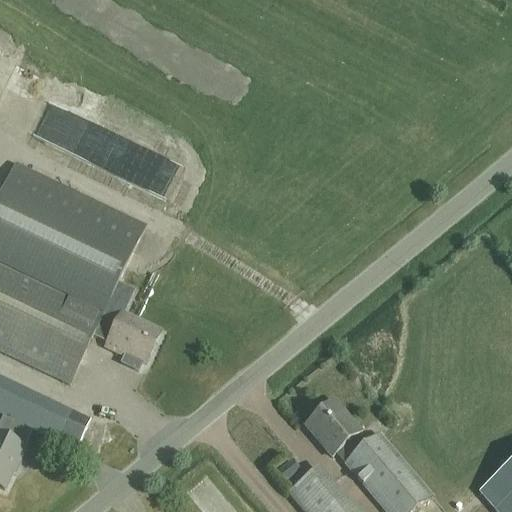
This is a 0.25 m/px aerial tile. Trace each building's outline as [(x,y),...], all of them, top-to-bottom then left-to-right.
[(146,228),(15,165),(0,196),(0,353),(68,386),(91,337),(106,343),(104,348),(116,353),(117,351),(125,355),(121,364),(137,372),(142,363),(145,364),(160,333),(121,315),(132,292),(119,286),(146,228)] [(43,401),(0,380),(0,415),(2,417),(29,429),(43,401)] [(59,443),(72,415),(43,401),(29,429),(32,430),(59,443)] [(368,445),(334,403),(305,427),(330,458),(335,454),(383,511),(416,511),(431,500),(378,436),(368,445)] [(23,449),(32,430),(29,429),(2,417),(0,422),(0,489),(4,491),(16,464),(18,465),(25,450),(23,449)] [(283,485),(299,470),(290,460),(273,475),(283,485)] [(511,511),(511,467),(480,495),(494,511),(511,511)] [(353,511),(318,470),(289,494),(304,511),(353,511)] [(200,511),(202,511),(214,504),(203,489),(191,499),(200,511)]
